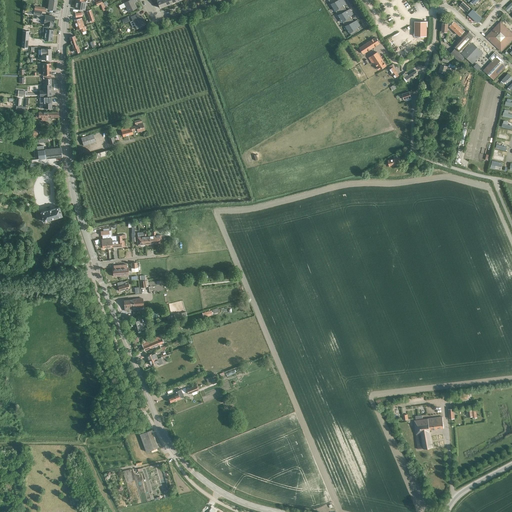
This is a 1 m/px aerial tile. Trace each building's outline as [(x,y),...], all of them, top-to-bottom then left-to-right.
[(55,10),(57,0),(48,0),(48,9),(55,10)] [(86,2),(76,0),(75,6),(76,6),(75,8),(85,10),(86,2)] [(133,0),(129,0),(119,5),(120,9),(126,6),(126,8),(128,12),(136,8),(133,3),(135,2),(133,0)] [(165,6),(163,0),(158,0),(157,1),(159,8),(165,6)] [(344,0),(333,8),(337,13),(345,8),(343,5),(345,3),(346,3),(344,0)] [(28,11),(27,14),(33,14),(37,15),(37,17),(40,18),(40,20),(44,20),(44,23),(46,24),(45,25),(53,26),(53,25),(54,25),(55,17),(41,15),(42,12),(45,12),(45,8),(35,6),(34,10),(34,11),(34,10),(34,11),(28,11)] [(345,8),(337,13),(340,19),(351,12),(349,9),(347,11),(345,8)] [(344,24),(352,19),(350,16),(353,14),(351,12),(340,19),(344,24)] [(137,30),(146,25),(142,17),(138,19),(136,15),(131,17),(137,30)] [(86,26),(84,26),(81,18),(79,19),(78,19),(74,21),(77,30),(80,29),(82,32),(86,31),(85,30),(87,29),(86,26)] [(347,30),(352,27),(358,23),(357,20),(356,20),(354,22),(352,19),(344,24),(347,30)] [(426,37),(428,22),(416,21),(414,36),(426,37)] [(462,37),(466,33),(454,21),(450,26),(462,37)] [(501,51),(511,39),(511,32),(500,22),(486,37),(501,51)] [(358,23),(352,27),(347,30),(351,35),(359,30),(357,27),(360,25),(358,23)] [(52,41),(53,30),(45,29),(44,40),(52,41)] [(469,30),(454,46),(460,52),(475,36),(469,30)] [(80,51),(78,47),(75,36),(69,37),(73,49),(74,53),(80,51)] [(380,43),(376,37),(360,48),(364,54),(380,43)] [(471,43),(462,53),(472,63),(481,53),(471,43)] [(460,61),(464,57),(455,48),(451,52),(460,61)] [(380,70),(386,66),(378,52),(369,58),(373,64),(375,63),(380,70)] [(493,61),(485,70),(495,80),(507,67),(506,67),(509,64),(495,52),(490,58),(493,61)] [(50,63),(42,63),(43,75),(51,75),(50,63)] [(445,74),(447,66),(441,64),(438,72),(445,74)] [(395,78),(399,75),(393,67),(390,69),(392,73),(391,74),(392,76),(394,76),(395,78)] [(404,73),(402,75),(404,78),(406,82),(408,81),(409,83),(412,81),(411,80),(415,77),(414,76),(418,74),(416,71),(408,76),(407,74),(405,75),(404,73)] [(43,83),(41,83),(41,84),(43,84),(51,84),(51,78),(50,78),(50,76),(43,76),(43,83)] [(51,84),(43,84),(43,91),(40,91),(39,91),(39,96),(42,96),(51,96),(51,84)] [(51,97),(42,98),(42,104),(43,104),(44,108),(51,108),(51,97)] [(141,120),(134,122),(135,125),(121,129),(123,136),(133,134),(132,131),(137,130),(138,132),(144,130),(143,123),(142,124),(141,120)] [(84,146),(95,142),(93,134),(81,138),(84,146)] [(44,145),(38,146),(38,152),(39,159),(62,157),(61,148),(46,149),(44,149),(44,145)] [(396,163),(400,162),(398,155),(394,156),(394,159),(388,161),(389,166),(396,165),(396,163)] [(44,222),(62,216),(60,207),(50,209),(50,207),(46,208),(47,210),(41,212),(44,222)] [(113,247),(112,237),(111,237),(111,234),(109,235),(109,231),(100,232),(101,236),(102,236),(102,239),(101,239),(102,248),(113,247)] [(145,234),(143,235),(144,237),(137,237),(138,245),(141,245),(145,245),(145,234)] [(122,236),(117,236),(118,247),(124,246),(124,240),(122,241),(122,238),(125,238),(125,235),(122,235),(122,236)] [(114,269),(112,269),(113,276),(120,276),(120,277),(124,276),(124,275),(128,275),(127,268),(126,264),(113,266),(114,269)] [(119,286),(118,287),(119,291),(125,289),(126,291),(130,290),(128,282),(126,283),(126,281),(118,283),(119,286)] [(138,307),(142,307),(141,304),(140,304),(139,299),(124,301),(125,311),(134,310),(133,305),(137,305),(137,306),(138,306),(138,307)] [(141,320),(133,322),(134,327),(136,332),(144,330),(143,326),(145,325),(145,324),(144,322),(142,323),(141,320)] [(144,351),(164,344),(161,336),(141,344),(144,351)] [(148,361),(157,357),(155,353),(155,354),(154,353),(147,356),(148,361)] [(157,357),(148,361),(151,366),(160,362),(159,360),(158,361),(157,357)] [(188,395),(198,391),(196,386),(186,390),(185,387),(179,390),(182,395),(187,393),(188,395)] [(171,403),(180,399),(178,394),(169,398),(171,403)] [(477,417),(476,409),(471,410),(467,411),(468,417),(472,416),(472,418),(477,417)] [(430,430),(444,428),(442,417),(410,421),(411,426),(415,425),(417,443),(418,443),(419,448),(423,448),(423,447),(424,448),(433,447),(430,430)] [(146,452),(158,447),(151,429),(139,434),(146,452)]
